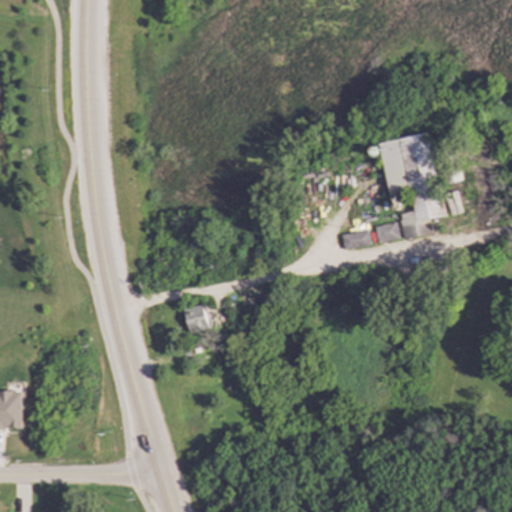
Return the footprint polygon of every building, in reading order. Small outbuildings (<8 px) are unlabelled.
[(382,145),(394,214),(411,211),(411,215),(401,217),(405,242),(434,237),(431,222),(445,220),(430,136),(382,145)] [(376,230),(379,247),(401,242),(398,226),(376,230)] [(342,238),(344,253),(373,249),(370,234),(342,238)] [(260,299),(265,318),(281,313),(276,295),(260,299)] [(190,336),(210,332),(206,308),(185,312),(190,336)]
